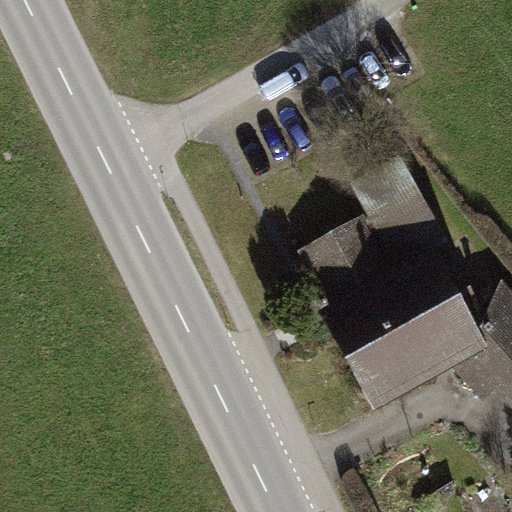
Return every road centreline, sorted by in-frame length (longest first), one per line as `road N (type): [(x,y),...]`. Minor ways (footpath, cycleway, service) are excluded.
road 1 (tertiary): [(276,511),(24,0)]
road 2 (track): [(389,0),(154,138)]
